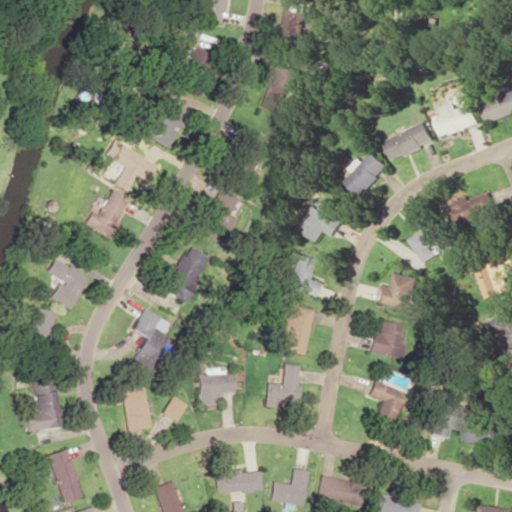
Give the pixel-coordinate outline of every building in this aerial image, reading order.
[(221,0),(195,0),(194,9),(199,9),(198,20),(219,22),(221,0)] [(287,0),(281,40),(301,43),(308,0),(287,0)] [(179,77),(199,84),(209,52),(189,46),(179,77)] [(258,107),(279,113),(287,86),(304,90),(309,72),(271,61),(258,107)] [(487,121),(511,112),(511,87),(511,86),(479,97),(487,121)] [(184,109),(169,101),(167,105),(154,98),(137,130),(160,142),(169,125),(174,128),(184,109)] [(435,115),(441,135),(480,124),(474,103),(457,107),(455,101),(441,105),(444,113),(435,115)] [(393,159),(435,140),(426,120),(384,139),(393,159)] [(243,184),(262,143),(245,134),(226,176),(243,184)] [(153,161),(115,144),(108,159),(119,164),(110,184),(125,190),(131,175),(144,181),(153,161)] [(389,165),(372,148),(343,179),(361,195),(389,165)] [(104,235),(123,193),(105,185),(86,227),(104,235)] [(232,216),(225,212),(232,197),(214,188),(194,228),(220,240),(232,216)] [(326,229),(334,235),(344,220),(317,202),(299,228),(318,240),(326,229)] [(426,262),(456,244),(439,218),(409,236),(426,262)] [(201,254),(185,247),(181,255),(175,252),(158,290),(181,300),(201,254)] [(283,286),(311,295),(315,281),(306,278),(313,256),(295,250),(283,286)] [(66,308),(84,276),(49,257),(41,272),(55,279),(45,296),(66,308)] [(416,276),(393,271),(390,285),(380,283),(376,301),(409,308),(416,276)] [(301,353),(310,308),(286,303),(276,348),(301,353)] [(41,345),(52,312),(30,305),(19,337),(41,345)] [(169,321),(138,307),(128,329),(140,335),(129,360),(147,368),(169,321)] [(370,331),(367,352),(401,356),(403,343),(398,343),(401,323),(379,320),(377,332),(370,331)] [(263,382),(262,405),(274,405),(274,399),(284,399),(284,407),(296,407),(298,363),(280,362),(279,382),(263,382)] [(364,394),(379,400),(374,414),(389,421),(403,389),(372,376),(364,394)] [(57,425),(50,378),(27,381),(32,412),(22,414),(24,430),(57,425)] [(141,380),(117,383),(122,429),(146,427),(141,380)] [(213,404),(212,391),(222,391),(222,380),(194,381),(195,404),(213,404)] [(182,402),(167,395),(158,412),(173,420),(182,402)] [(461,405),(433,404),(432,426),(460,427),(461,405)] [(464,441),(484,442),(485,423),(466,422),(464,441)] [(43,453),(58,502),(78,496),(62,447),(43,453)] [(305,469),(289,467),(287,483),(268,480),(266,500),(301,504),(305,469)] [(211,473),(212,491),(257,490),(257,469),(224,470),(224,473),(211,473)] [(360,507),(365,484),(318,474),(313,497),(360,507)] [(148,486),(157,511),(178,511),(167,479),(148,486)] [(414,511),(416,502),(373,494),(369,511),(414,511)]
